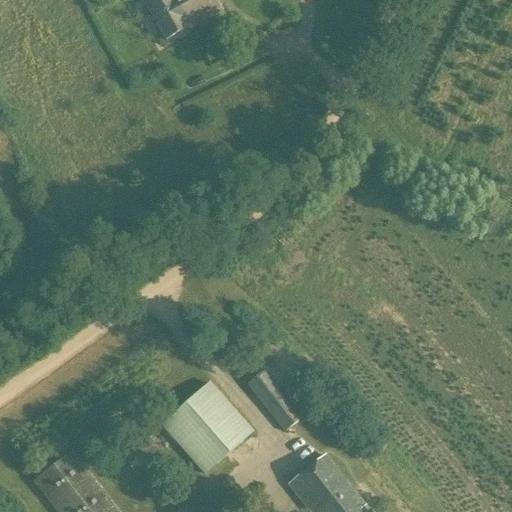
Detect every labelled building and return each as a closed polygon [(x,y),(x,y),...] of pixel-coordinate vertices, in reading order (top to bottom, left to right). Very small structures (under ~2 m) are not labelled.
[(165,43),(192,27),(177,0),(154,0),(144,6),(165,43)] [(213,0),(177,0),(192,27),(220,11),(213,0)] [(301,420),(262,373),(247,386),(284,434),(296,424),(301,420)] [(205,475),(252,434),(208,384),(161,425),(205,475)] [(32,484),(54,511),(118,511),(72,452),(32,484)] [(367,511),(325,457),(288,486),(308,511),(367,511)]
